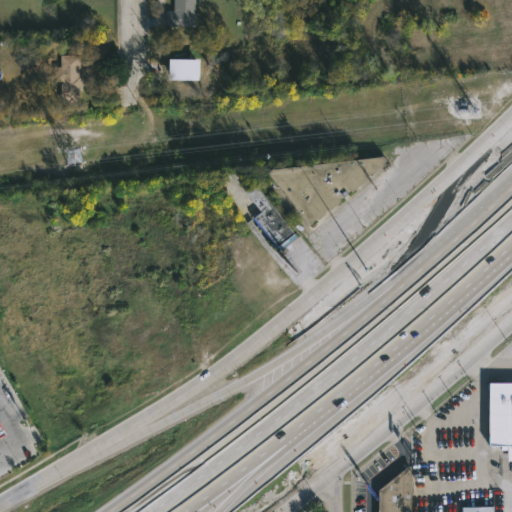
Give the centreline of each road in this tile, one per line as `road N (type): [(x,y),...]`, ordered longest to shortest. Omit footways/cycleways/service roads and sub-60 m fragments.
road 1 (secondary): [(511,115),(319,292),(205,382),(0,503)]
road 2 (motorway): [(150,511),(343,365),(511,216)]
road 3 (motorway): [(398,291),(113,511)]
road 4 (motorway): [(262,451),(511,243)]
road 5 (secondary): [(280,511),(511,319)]
road 6 (motorway): [(319,334),(167,419)]
road 7 (motorway): [(511,188),(398,291)]
